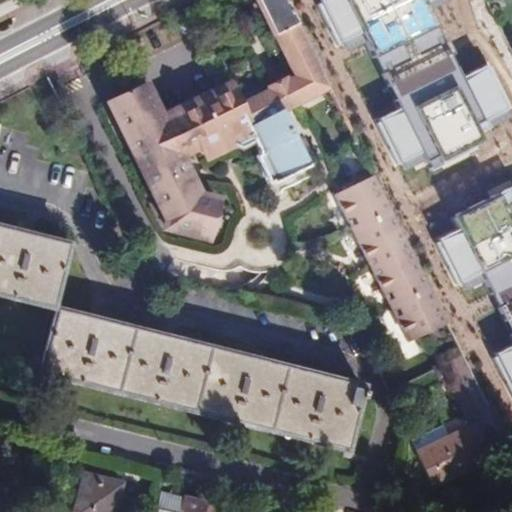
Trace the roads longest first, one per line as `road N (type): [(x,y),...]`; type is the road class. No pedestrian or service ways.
road 1 (residential): [(297,484),(0,412)]
road 2 (secondary): [(0,59),(116,0)]
